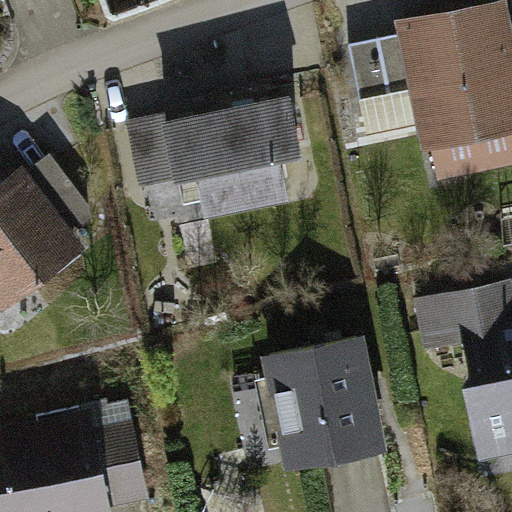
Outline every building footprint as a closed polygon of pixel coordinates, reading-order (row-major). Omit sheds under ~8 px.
[(511,0),(469,0),(411,12),(443,172),(511,157),(511,0)] [(320,149),(305,80),(178,107),(193,176),(320,149)] [(34,167),(0,191),(0,286),(14,306),(94,249),(34,167)] [(511,275),(418,295),(429,349),(472,340),(495,445),(511,441),(511,275)] [(388,331),(275,351),(294,460),(407,440),(388,331)] [(123,511),(100,398),(0,418),(0,447),(13,511),(123,511)]
